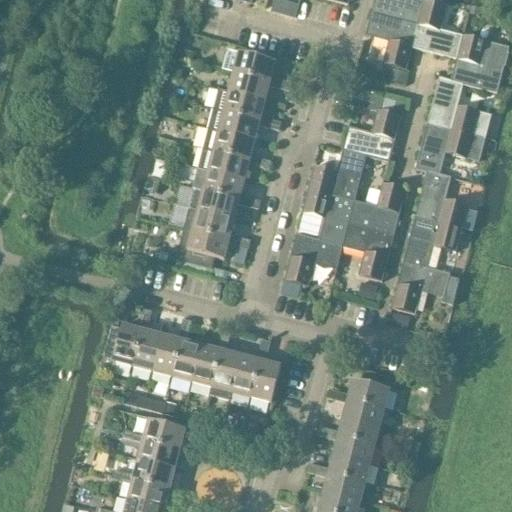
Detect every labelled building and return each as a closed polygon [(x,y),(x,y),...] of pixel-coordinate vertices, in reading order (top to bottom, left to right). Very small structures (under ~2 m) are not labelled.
[(252,3),(251,7),(266,10),(267,0),(258,0),(257,4),(252,3)] [(282,0),(280,14),(294,17),(297,3),(285,0),(282,0)] [(375,0),(371,16),(417,27),(423,4),(407,0),(375,0)] [(411,50),(412,51),(456,62),(462,38),(440,33),(446,10),(423,4),(417,27),(411,50)] [(382,67),(394,70),(406,73),(412,51),(411,50),(417,27),(371,16),(365,39),(388,44),(382,67)] [(456,62),(450,84),(462,87),(462,88),(496,97),(508,50),(462,38),(456,62)] [(180,60),(192,63),(194,55),(182,51),(180,60)] [(238,55),(233,75),(270,85),(271,81),(275,65),(238,55)] [(233,75),(228,95),(265,105),(269,89),(279,92),(281,83),(271,81),(270,85),(233,75)] [(439,81),(427,127),(485,141),(491,118),(457,110),(462,88),(496,97),(462,88),(462,87),(450,84),(439,81)] [(281,83),(279,92),(289,94),(291,86),(281,83)] [(228,95),(223,115),(260,124),(265,105),(228,95)] [(382,114),(399,119),(402,107),(385,103),(382,114)] [(208,132),(218,135),(255,144),(259,128),(268,131),(271,122),(261,120),(260,124),(223,115),(213,112),(208,132)] [(342,153),(366,159),(366,160),(380,163),(388,165),(401,119),(399,119),(382,114),(377,113),(371,136),(348,130),(342,153)] [(271,122),(268,131),(279,134),(281,125),(271,122)] [(415,172),(426,175),(427,175),(439,178),(445,156),(479,165),(485,141),(427,127),(415,172)] [(218,135),(213,154),(249,164),(250,161),(251,159),(255,144),(218,135)] [(314,169),(308,193),(354,204),(366,160),(366,159),(342,153),(336,175),(314,169)] [(208,174),(244,183),(248,168),(258,171),(260,162),(251,159),(250,161),(249,164),(213,154),(208,174)] [(260,162),(258,171),(269,173),(271,165),(260,162)] [(386,174),(388,165),(380,163),(378,171),(386,174)] [(208,174),(203,194),(239,203),(244,183),(208,174)] [(427,175),(415,220),(461,232),(467,209),(445,203),(450,181),(439,178),(427,175),(426,175),(427,175)] [(376,210),(354,204),(348,227),(394,239),(406,193),(382,187),(376,210)] [(188,211),(197,213),(234,223),(238,208),(248,210),(250,202),(250,201),(240,199),(239,203),(203,194),(202,194),(194,191),(188,211)] [(325,221),(319,243),(319,244),(342,249),(348,227),(354,204),(308,193),(308,192),(302,216),(325,221)] [(250,202),(248,210),(258,213),(261,204),(250,202)] [(188,211),(183,231),(229,243),(230,238),(234,223),(197,213),(188,211)] [(415,220),(403,265),(427,271),(433,249),(455,255),(461,232),(415,220)] [(382,285),(394,239),(348,227),(342,249),(342,250),(364,256),(358,278),(382,285)] [(180,250),(176,263),(211,272),(214,260),(224,263),(228,247),(238,250),(240,241),(230,238),(229,243),(183,231),(184,232),(179,250),(180,250)] [(342,250),(342,249),(319,244),(319,243),(296,237),(284,284),(308,290),(314,267),(336,273),(342,250)] [(240,241),(238,250),(248,252),(250,244),(240,241)] [(415,317),(421,295),(443,300),(441,305),(452,308),(459,282),(449,279),(450,277),(427,271),(403,265),(391,311),(415,317)] [(358,297),(376,301),(378,289),(360,285),(358,297)] [(143,312),(140,323),(149,325),(152,314),(143,312)] [(183,322),(180,333),(188,335),(191,325),(183,322)] [(142,333),(133,370),(152,375),(162,339),(146,334),(149,325),(140,323),(138,332),(142,333)] [(114,375),(116,366),(133,370),(142,333),(138,332),(122,328),(121,332),(110,329),(99,371),(114,375)] [(182,344),(172,380),(192,385),(201,349),(186,345),(188,335),(180,333),(177,343),(182,344)] [(222,333),(219,343),(228,345),(230,335),(222,333)] [(162,339),(152,375),(172,380),(182,344),(177,343),(162,339)] [(221,354),(212,390),(231,396),(241,359),(225,355),(228,345),(219,343),(217,353),(221,354)] [(261,343),(259,353),(267,355),(270,345),(261,343)] [(201,349),(192,385),(212,390),(221,354),(217,353),(201,349)] [(260,364),(251,401),(271,406),(281,369),(265,365),(267,355),(259,353),(256,363),(260,364)] [(241,359),(231,396),(251,401),(260,364),(256,363),(241,359)] [(352,383),(349,398),(347,402),(384,412),(389,393),(393,394),(396,382),(363,373),(360,385),(352,383)] [(326,401),(335,403),(337,395),(328,393),(326,401)] [(346,406),(343,421),(379,430),(384,412),(347,402),(349,398),(337,395),(335,403),(346,406)] [(132,409),(142,412),(145,400),(134,398),(132,409)] [(343,421),(339,435),(338,439),(374,449),(379,430),(343,421)] [(134,436),(132,445),(142,447),(143,443),(180,453),(185,432),(148,423),(144,439),(134,436)] [(317,438),(326,441),(328,432),(319,430),(317,438)] [(337,443),(333,458),(370,467),(374,449),(338,439),(339,435),(328,432),(326,441),(337,443)] [(122,442),(132,445),(134,436),(124,434),(122,442)] [(142,447),(138,463),(175,472),(180,453),(143,443),(142,447)] [(333,458),(329,472),(328,476),(365,486),(370,467),(333,458)] [(124,476),(122,484),(132,487),(133,483),(169,492),(175,472),(138,463),(134,478),(124,476)] [(307,475),(317,478),(319,469),(309,467),(307,475)] [(327,481),(323,495),(360,504),(365,486),(328,476),(329,472),(319,469),(317,478),(327,481)] [(111,482),(122,484),(124,476),(114,473),(111,482)] [(390,482),(402,485),(404,475),(392,473),(390,482)] [(132,487),(128,502),(164,511),(169,492),(133,483),(132,487)] [(323,495),(318,511),(357,511),(360,504),(323,495)] [(164,511),(128,502),(125,511),(164,511)]
